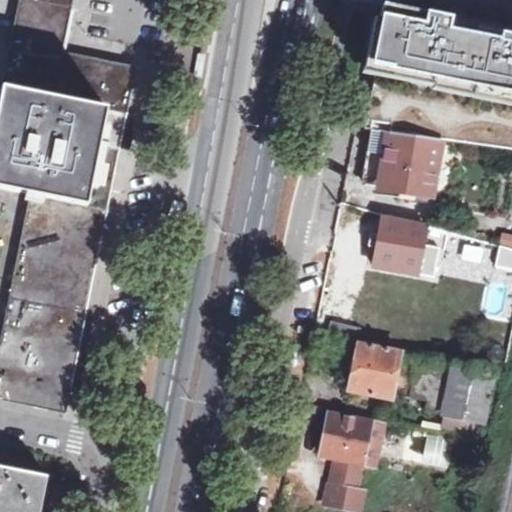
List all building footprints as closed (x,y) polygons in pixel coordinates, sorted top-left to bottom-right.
[(21,0),(0,110),(0,188),(30,195),(0,342),(0,400),(61,414),(131,70),(58,55),(69,0),(21,0)] [(511,38),(452,27),(453,21),(392,9),(377,88),(370,130),(379,131),(445,141),(511,150),(511,38)] [(200,49),(196,75),(206,77),(211,50),(200,49)] [(375,158),(370,185),(436,194),(445,141),(379,131),(375,158)] [(444,249),(427,246),(430,228),(387,220),(382,243),(377,268),(421,277),(422,275),(438,278),(444,249)] [(511,248),(504,247),(499,267),(511,270),(511,248)] [(449,417),(485,424),(494,376),(402,357),(402,354),(360,346),(357,361),(349,360),(347,369),(346,376),(354,378),(351,393),(393,401),(394,397),(430,404),(428,413),(449,417)] [(367,465),(376,422),(333,414),(325,456),(340,460),(338,468),(365,474),(367,465)] [(448,424),(484,431),(485,424),(449,417),(448,424)] [(387,425),(376,422),(367,465),(378,468),(387,425)] [(484,431),(448,424),(446,430),(482,437),(484,431)] [(0,511),(40,511),(49,477),(7,468),(8,465),(0,463),(0,511)] [(335,485),(361,491),(365,474),(338,468),(335,485)] [(361,491),(335,485),(331,506),(358,511),(364,511),(369,493),(361,491)]
